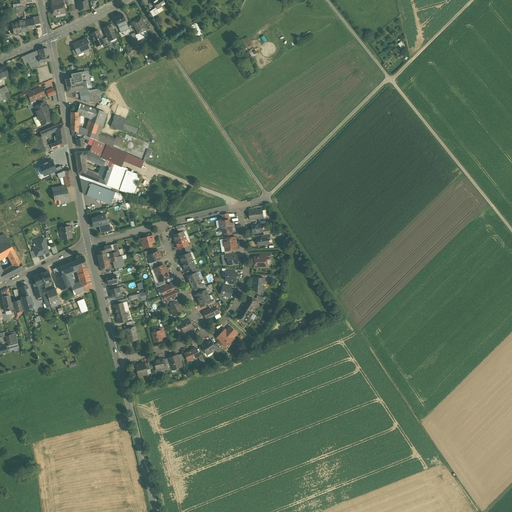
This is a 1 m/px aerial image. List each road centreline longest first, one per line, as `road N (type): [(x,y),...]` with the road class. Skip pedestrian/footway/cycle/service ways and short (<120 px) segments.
road 1 (track): [(478,511),(267,196)]
road 2 (track): [(511,229),(326,0)]
road 3 (track): [(267,196),(472,0)]
road 4 (track): [(267,196),(136,0)]
road 5 (tertiary): [(51,37),(86,246)]
road 6 (tertiary): [(118,361),(155,511)]
road 7 (residential): [(240,207),(244,287),(226,319),(205,334)]
